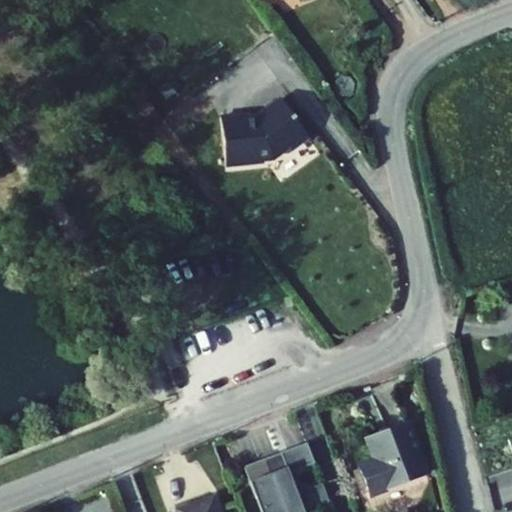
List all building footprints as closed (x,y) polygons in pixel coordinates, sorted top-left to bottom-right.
[(294,147),(267,110),(250,123),(251,124),(246,128),(236,129),(231,126),(206,129),(212,177),(250,172),(249,167),(262,165),(274,156),(276,160),(294,147)] [(362,454),(374,483),(430,461),(409,411),(371,426),(379,447),(362,454)] [(319,450),(312,429),(286,438),(294,459),(319,450)] [(294,459),(286,438),(248,452),(261,487),(263,486),(272,509),(290,503),(291,505),(308,499),(307,497),(333,487),(326,470),(301,479),(294,459)] [(397,491),(405,507),(425,498),(418,482),(397,491)] [(228,511),(218,484),(181,498),(186,511),(228,511)]
